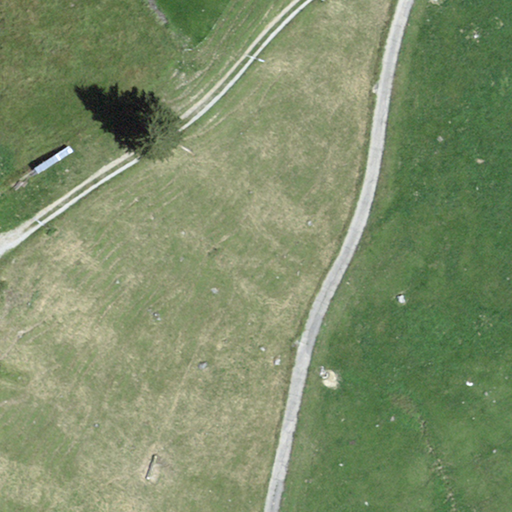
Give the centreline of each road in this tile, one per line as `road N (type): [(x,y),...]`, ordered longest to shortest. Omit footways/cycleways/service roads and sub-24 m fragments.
road 1 (unclassified): [(406,0),(364,206),(313,322),(271,511)]
road 2 (track): [(297,0),(184,127),(15,237)]
